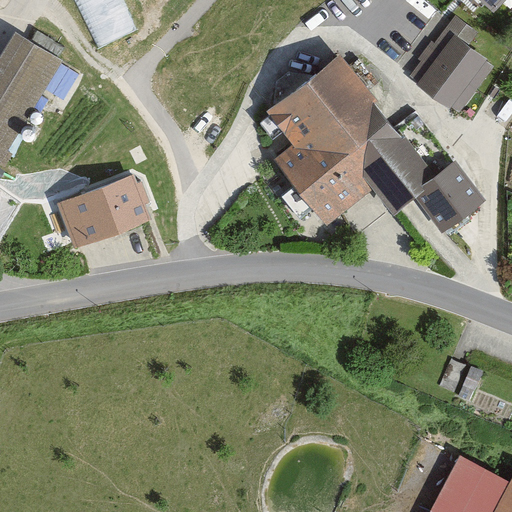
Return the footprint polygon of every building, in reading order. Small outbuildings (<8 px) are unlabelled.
[(78,0),(97,43),(137,25),(125,0),(78,0)] [(482,0),(494,12),(505,0),(482,0)] [(0,159),(64,50),(15,22),(0,48),(0,159)] [(491,54),(455,27),(420,74),(455,101),(491,54)] [(349,46),(272,102),(300,141),(284,153),(329,214),(378,179),(399,207),(419,193),(447,231),(472,212),(349,46)] [(135,169),(65,197),(81,238),(113,225),(151,211),(135,169)] [(461,457),(431,511),(491,511),(508,481),(461,457)] [(511,511),(511,473),(508,481),(491,511),(511,511)]
